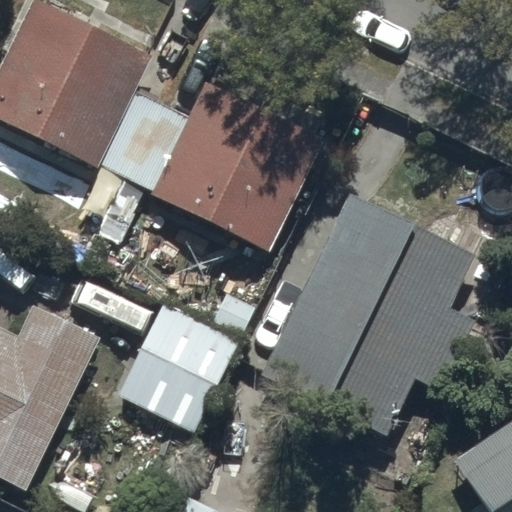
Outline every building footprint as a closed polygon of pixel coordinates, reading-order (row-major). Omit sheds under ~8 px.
[(147,195),(265,251),(320,138),(304,130),(311,116),(231,78),(226,89),(202,78),(183,116),(134,91),(150,57),(33,0),(27,0),(0,57),(0,122),(93,167),(95,165),(149,191),(147,195)] [(257,373),(381,437),(412,376),(441,391),(477,322),(446,306),(472,254),(350,192),(257,373)] [(0,477),(23,488),(95,338),(27,305),(13,334),(0,327),(0,477)] [(114,395),(191,432),(234,343),(158,306),(114,395)] [(511,511),(511,440),(460,475),(485,511),(511,511)] [(220,511),(172,488),(161,510),(155,507),(151,511),(220,511)]
